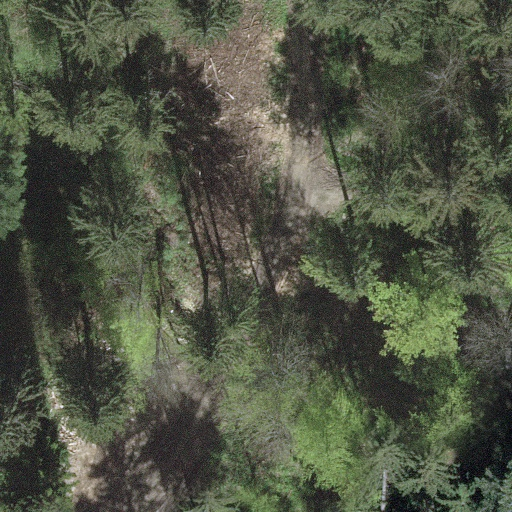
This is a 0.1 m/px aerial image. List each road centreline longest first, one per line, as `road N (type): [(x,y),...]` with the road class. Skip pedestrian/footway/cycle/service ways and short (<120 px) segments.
road 1 (track): [(83,511),(214,355),(303,209)]
road 2 (track): [(303,209),(297,0)]
